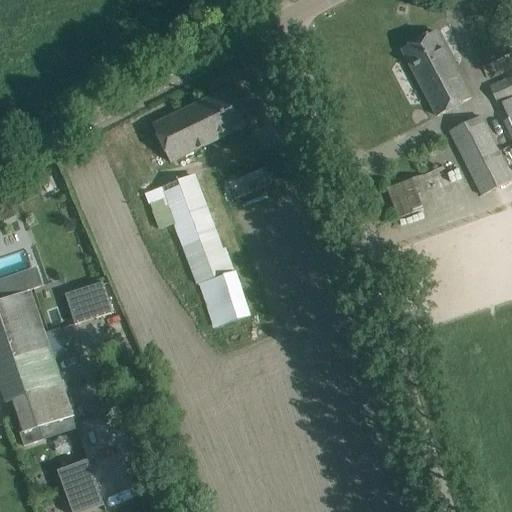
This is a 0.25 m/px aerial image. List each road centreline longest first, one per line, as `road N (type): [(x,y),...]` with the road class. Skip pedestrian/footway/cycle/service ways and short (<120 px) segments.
road 1 (unclassified): [(449,511),(290,18)]
road 2 (unclassified): [(0,167),(290,18)]
